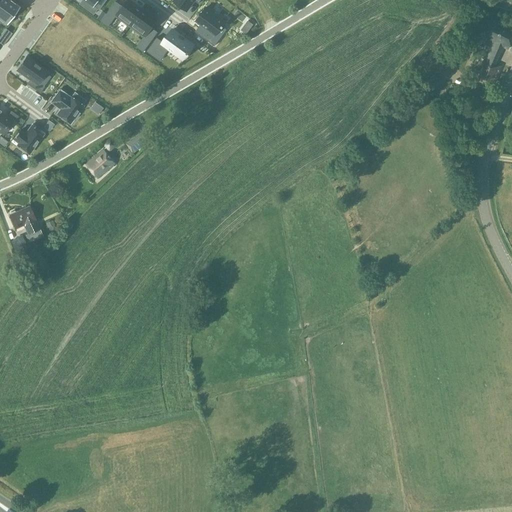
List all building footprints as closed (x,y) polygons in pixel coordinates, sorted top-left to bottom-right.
[(9,0),(0,13),(0,22),(5,26),(19,7),(19,6),(19,7),(15,3),(10,0),(9,0)] [(0,0),(0,13),(9,0),(0,0)] [(84,0),(88,2),(84,7),(94,15),(98,9),(95,6),(99,0),(84,0)] [(127,0),(122,6),(117,14),(131,25),(143,9),(130,0),(127,0)] [(174,0),(174,1),(187,11),(194,1),(199,4),(201,0),(174,0)] [(113,5),(106,14),(111,18),(118,9),(113,5)] [(206,8),(196,21),(204,26),(198,34),(215,46),(221,38),(216,34),(221,27),(222,28),(224,26),(223,25),(225,22),(206,8)] [(143,9),(131,25),(146,36),(151,28),(157,20),(143,9)] [(103,12),(97,19),(101,22),(106,14),(103,12)] [(502,67),(497,65),(498,61),(498,60),(499,56),(500,56),(504,48),(509,50),(511,43),(511,28),(491,19),(483,38),(495,44),(487,61),(478,83),(493,89),(502,67)] [(6,30),(0,37),(0,43),(3,46),(11,34),(6,30)] [(154,41),(146,52),(153,57),(158,50),(162,52),(166,47),(183,59),(187,53),(188,53),(189,51),(193,45),(184,39),(180,36),(172,30),(163,42),(161,45),(154,41)] [(150,33),(144,42),(148,45),(155,36),(150,33)] [(434,55),(420,74),(430,81),(438,70),(439,71),(445,63),(434,55)] [(26,58),(17,70),(30,79),(27,84),(40,93),(44,87),(38,82),(46,72),(26,58)] [(475,83),(469,95),(475,98),(480,86),(475,83)] [(60,89),(51,102),(57,107),(58,106),(61,108),(57,114),(70,124),(73,119),(75,120),(80,114),(78,112),(83,106),(82,105),(86,100),(75,92),(71,97),(60,89)] [(191,95),(196,102),(204,95),(199,89),(191,95)] [(11,111),(8,115),(20,124),(23,120),(11,111)] [(0,131),(1,133),(5,127),(6,128),(7,126),(11,120),(6,117),(6,116),(5,116),(0,112),(0,131)] [(20,131),(14,140),(18,143),(17,145),(29,154),(43,135),(31,126),(25,134),(20,131)] [(151,137),(146,131),(127,146),(133,154),(145,145),(143,143),(151,137)] [(0,136),(0,144),(4,147),(8,142),(0,136)] [(118,147),(112,140),(105,146),(111,153),(118,147)] [(115,164),(104,150),(86,165),(98,179),(115,164)] [(43,237),(29,207),(16,213),(14,211),(11,213),(11,215),(9,216),(15,230),(26,225),(27,227),(25,228),(28,235),(26,236),(29,243),(43,237)] [(16,253),(27,247),(22,237),(24,242),(19,245),(17,240),(11,243),(16,253)]
